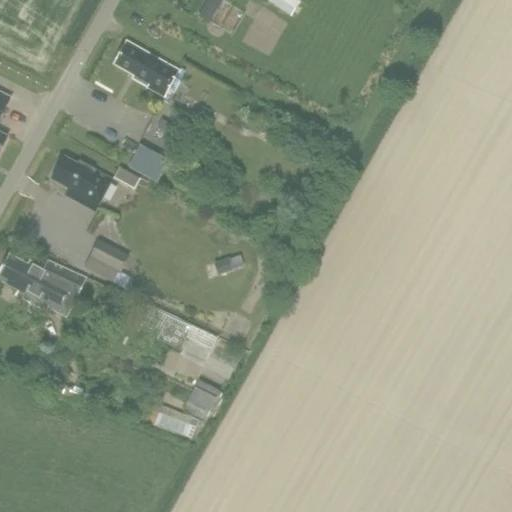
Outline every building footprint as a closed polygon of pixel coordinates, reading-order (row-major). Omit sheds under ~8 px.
[(299,1),(296,0),(263,0),(290,16),(299,1)] [(162,96),(177,71),(126,42),(113,65),(134,76),(132,79),(162,96)] [(0,149),(7,137),(0,133),(0,116),(9,98),(0,93),(0,149)] [(156,182),(168,161),(139,145),(127,167),(156,182)] [(96,208),(112,180),(79,162),(77,165),(63,157),(50,179),(76,193),(74,196),(96,208)] [(115,179),(137,189),(143,178),(121,167),(115,179)] [(197,187),(211,182),(206,168),(192,173),(197,187)] [(90,257),(120,272),(127,258),(128,257),(127,257),(97,242),(90,257)] [(27,265),(9,255),(0,270),(0,280),(20,292),(18,296),(45,312),(48,307),(65,317),(86,279),(48,259),(43,269),(29,261),(27,265)] [(217,275),(232,270),(228,258),(213,263),(217,275)] [(66,398),(93,409),(98,399),(96,398),(77,390),(65,385),(68,379),(61,376),(49,371),(42,387),(45,389),(51,391),(66,398)] [(207,414),(219,391),(198,380),(186,403),(207,414)]
